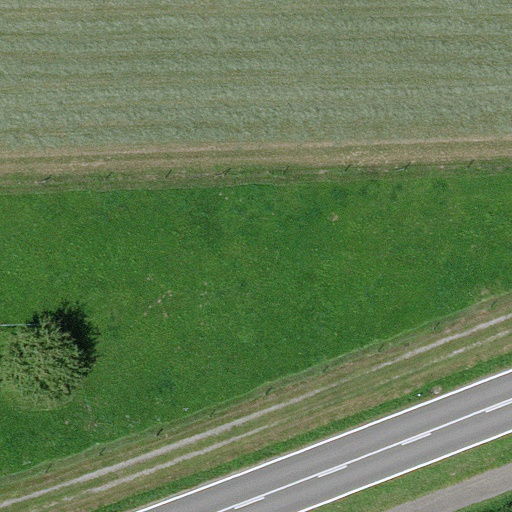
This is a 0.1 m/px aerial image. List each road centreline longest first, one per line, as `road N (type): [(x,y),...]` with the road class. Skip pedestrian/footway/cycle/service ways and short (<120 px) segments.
road 1 (track): [(14,511),(242,437),(511,328)]
road 2 (primary): [(511,403),(235,511)]
